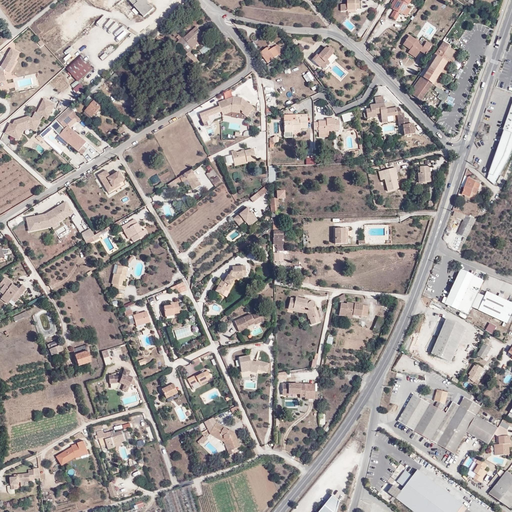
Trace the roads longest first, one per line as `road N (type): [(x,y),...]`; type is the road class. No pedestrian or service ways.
road 1 (tertiary): [(210,5),(232,18),(335,34),(463,151)]
road 2 (residential): [(175,486),(144,412),(87,425),(42,453)]
road 3 (residential): [(251,62),(116,150)]
road 4 (primary): [(371,387),(433,245)]
road 5 (primary): [(463,151),(511,11)]
road 6 (residential): [(371,387),(374,418),(351,511)]
